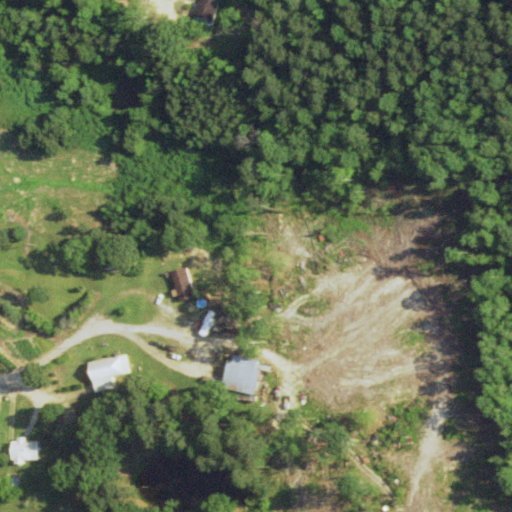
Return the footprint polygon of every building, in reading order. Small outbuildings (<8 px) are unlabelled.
[(219,0),(197,0),(198,27),(219,27),(219,0)] [(199,301),(193,271),(176,274),(183,305),(199,301)] [(96,395),(117,392),(114,379),(130,376),(127,357),(91,363),(96,395)] [(260,398),(266,363),(234,358),(229,393),(260,398)] [(41,465),(41,442),(14,442),(14,465),(41,465)]
